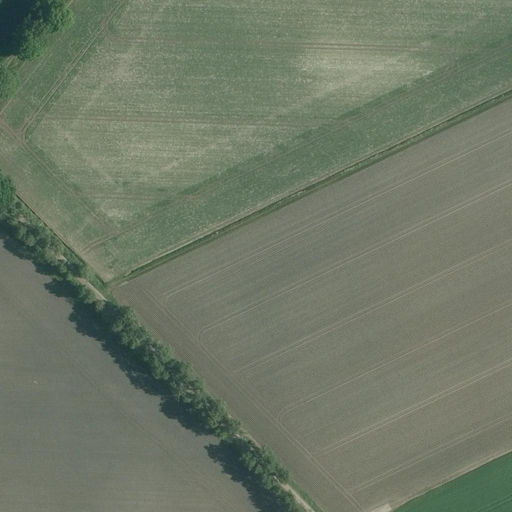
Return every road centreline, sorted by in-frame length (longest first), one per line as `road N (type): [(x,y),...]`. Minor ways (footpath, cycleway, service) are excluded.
road 1 (unclassified): [(310,511),(0,197)]
road 2 (track): [(511,454),(393,511)]
